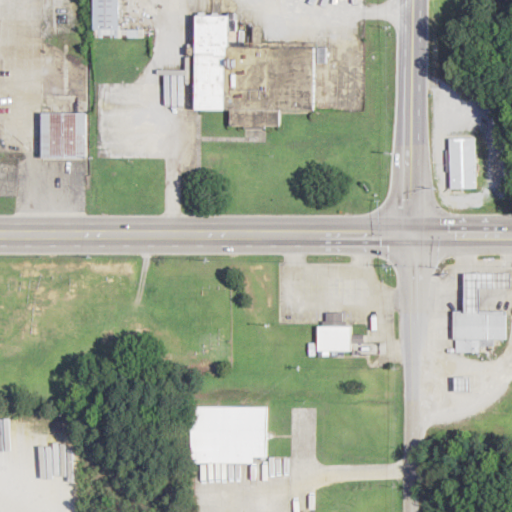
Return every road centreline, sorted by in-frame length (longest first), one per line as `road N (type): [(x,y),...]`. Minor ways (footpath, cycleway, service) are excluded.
road 1 (tertiary): [(410,235),(0,234)]
road 2 (residential): [(407,511),(410,235)]
road 3 (tertiary): [(410,235),(412,0)]
